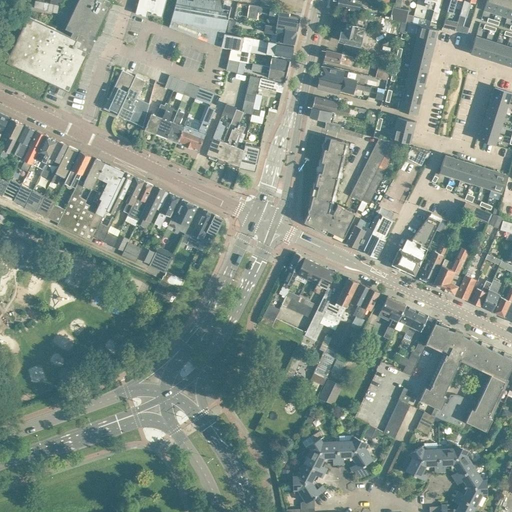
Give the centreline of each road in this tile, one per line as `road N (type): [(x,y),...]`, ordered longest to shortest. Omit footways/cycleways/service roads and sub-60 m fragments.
road 1 (residential): [(254,218),(0,97)]
road 2 (residential): [(490,68),(438,54),(421,139),(442,144)]
road 3 (secondary): [(201,370),(274,228)]
road 4 (secondary): [(254,218),(180,351)]
road 5 (residential): [(442,144),(376,276)]
road 6 (secondary): [(0,463),(135,414)]
road 7 (tertiary): [(502,333),(376,276)]
road 8 (secondary): [(126,391),(0,439)]
road 9 (secondary): [(274,228),(297,104)]
road 10 (secondary): [(297,104),(254,218)]
